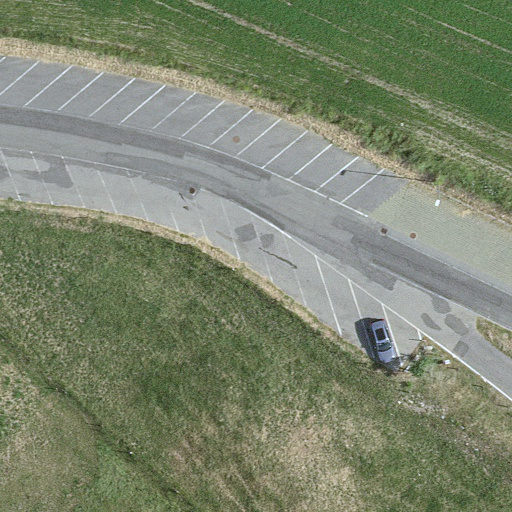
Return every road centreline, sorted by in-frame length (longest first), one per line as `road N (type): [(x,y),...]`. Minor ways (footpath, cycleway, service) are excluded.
road 1 (unclassified): [(0,127),(137,148),(277,193),(430,275)]
road 2 (unclassified): [(430,275),(426,310),(511,377)]
